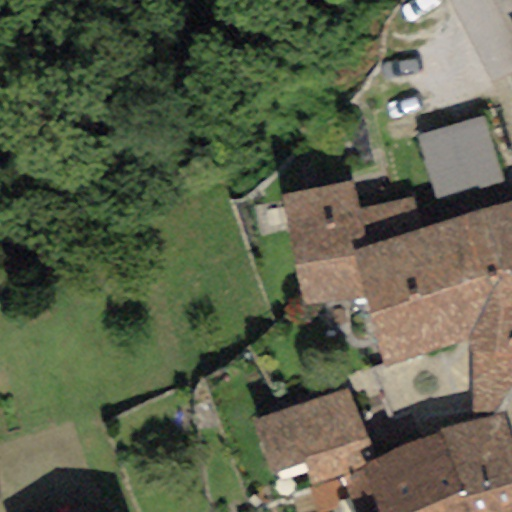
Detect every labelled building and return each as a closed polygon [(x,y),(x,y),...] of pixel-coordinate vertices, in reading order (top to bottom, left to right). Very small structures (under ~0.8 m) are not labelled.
[(481,118),(415,139),(442,223),(508,203),(481,118)] [(352,181),(281,198),(298,309),(362,298),(351,251),(417,228),(409,194),(356,205),(352,181)] [(417,228),(351,251),(362,298),(381,369),(468,343),(468,422),(494,422),(511,380),(511,201),(508,203),(442,223),(417,228)] [(347,386),(255,420),(273,478),(302,463),(318,511),(331,511),(353,503),(341,477),(362,467),(358,450),(370,447),(347,386)] [(439,432),(362,467),(341,477),(353,503),(356,511),(511,511),(511,444),(504,418),(494,422),(468,422),(439,432)]
